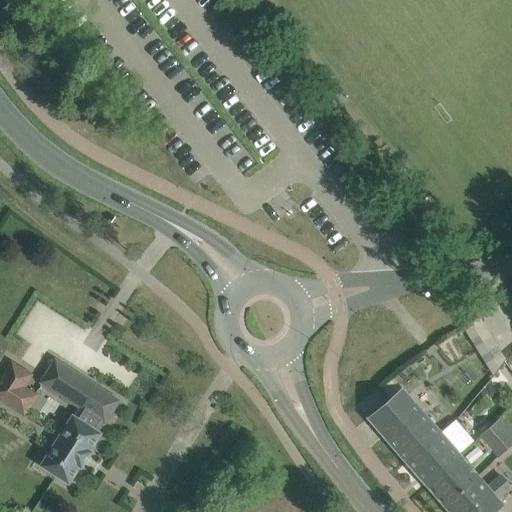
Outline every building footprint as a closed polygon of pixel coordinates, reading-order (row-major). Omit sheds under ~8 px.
[(39,392),(27,385),(35,372),(9,357),(0,373),(0,401),(25,416),(39,392)] [(120,400),(101,388),(55,359),(40,383),(80,408),(75,417),(72,415),(39,466),(69,484),(80,467),(81,468),(92,452),(90,451),(101,433),(98,431),(103,423),(105,424),(120,400)] [(441,433),(415,404),(402,389),(368,419),(406,463),(441,433)] [(441,433),(406,463),(408,465),(425,485),(460,456),(475,443),(455,421),(441,433)] [(511,436),(498,421),(481,436),(498,457),(499,455),(511,444),(511,436)] [(448,511),(467,511),(469,511),(455,495),(478,476),(460,456),(425,485),(448,511)] [(488,487),(482,481),(478,476),(455,495),(469,511),(467,511),(494,511),(503,505),(498,499),(511,488),(500,476),(488,487)]
